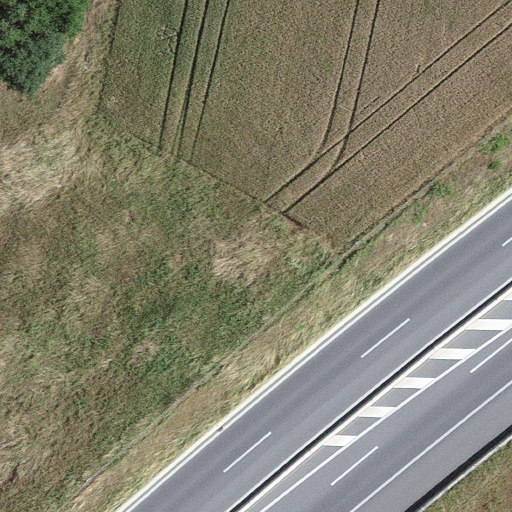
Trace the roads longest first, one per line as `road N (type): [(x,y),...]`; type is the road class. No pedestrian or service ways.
road 1 (trunk): [(511,239),(178,511)]
road 2 (trunk): [(308,511),(511,354)]
